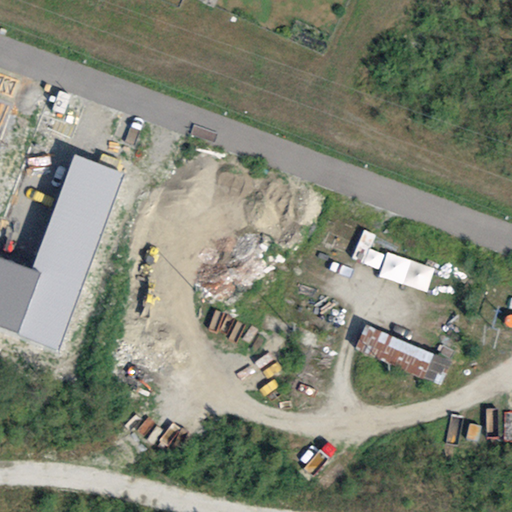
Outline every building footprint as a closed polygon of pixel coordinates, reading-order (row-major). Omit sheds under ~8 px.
[(123,173),(72,155),(29,271),(0,260),(0,326),(58,348),(123,173)] [(477,250),(429,230),(421,251),(468,271),(477,250)] [(249,322),(218,309),(208,334),(239,347),(249,322)] [(314,336),(264,317),(239,382),(289,401),(314,336)] [(449,359),(373,326),(362,352),(439,384),(449,359)]
